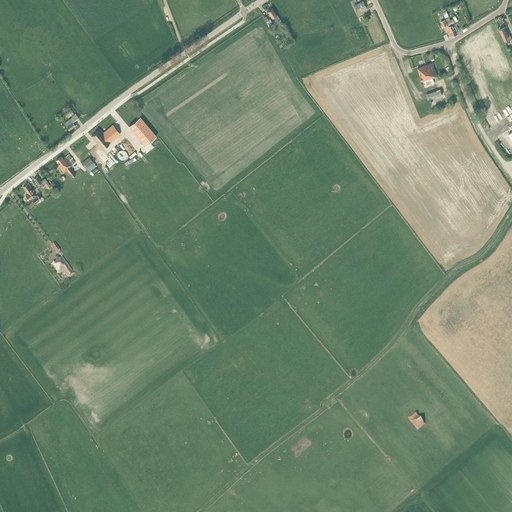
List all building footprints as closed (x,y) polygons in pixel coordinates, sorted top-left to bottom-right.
[(363,1),(354,5),(358,12),(366,8),(363,1)] [(272,8),(267,11),(271,18),(274,16),(278,22),(280,20),(272,8)] [(450,26),(450,25),(449,23),(447,23),(448,25),(446,26),(447,27),(446,27),(447,30),(449,29),(450,30),(451,30),(451,31),(455,29),(453,24),(450,26)] [(505,27),(499,29),(503,38),(505,42),(511,39),(510,35),(509,36),(505,27)] [(449,29),(447,30),(449,33),(448,33),(449,37),(457,34),(455,29),(451,31),(451,30),(450,30),(449,29)] [(424,86),(435,82),(434,78),(437,76),(435,70),(430,71),(428,65),(418,68),(424,86)] [(440,90),(427,94),(429,99),(442,95),(440,90)] [(70,119),(65,123),(69,130),(75,126),(73,122),(78,118),(75,113),(72,116),(72,117),(70,118),(70,119)] [(140,117),(129,126),(145,145),(156,136),(140,117)] [(100,129),(92,137),(98,144),(98,145),(102,149),(111,142),(121,134),(113,124),(103,132),(100,129)] [(61,156),(57,160),(60,164),(58,165),(64,173),(67,170),(71,175),(75,173),(70,167),(75,163),(69,154),(64,158),(61,156)] [(89,157),(81,163),(85,168),(91,164),(92,166),(94,164),(89,157)] [(37,176),(33,179),(38,185),(42,182),(37,176)] [(28,183),(23,187),(28,193),(26,195),(29,200),(36,194),(33,191),(34,190),(28,183)] [(37,195),(32,199),(35,203),(41,199),(37,195)] [(51,246),(56,253),(60,250),(55,244),(51,246)] [(62,257),(51,265),(58,274),(63,271),(68,277),(74,273),(62,257)] [(418,429),(425,424),(418,415),(418,416),(416,412),(409,418),(418,429)]
